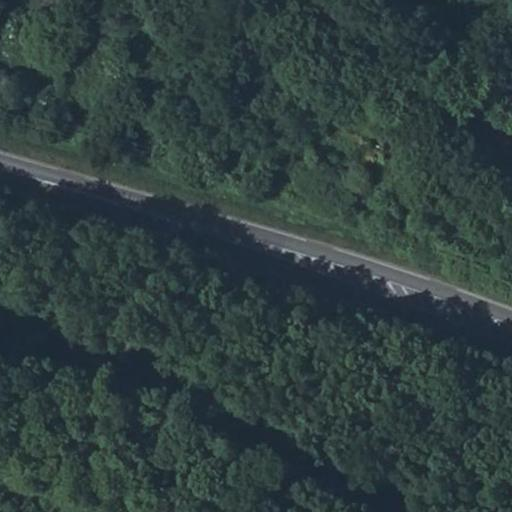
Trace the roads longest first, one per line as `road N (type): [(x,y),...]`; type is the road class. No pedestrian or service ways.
road 1 (secondary): [(0,172),(511,355)]
road 2 (secondary): [(511,317),(296,242),(0,168)]
